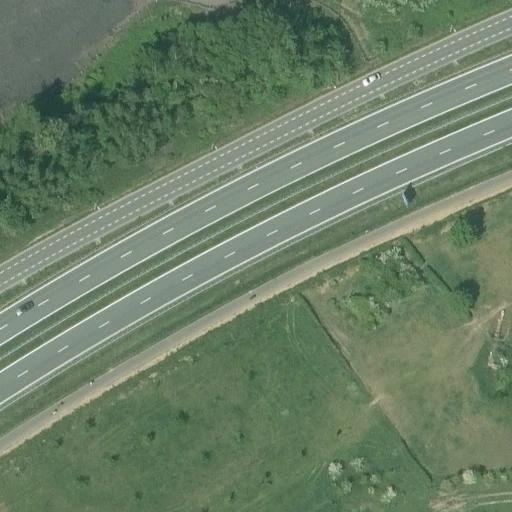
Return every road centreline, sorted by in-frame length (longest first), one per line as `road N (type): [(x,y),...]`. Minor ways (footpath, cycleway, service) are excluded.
road 1 (trunk): [(0,390),(283,228),(511,126)]
road 2 (trunk): [(511,72),(280,173),(0,331)]
road 3 (tertiary): [(511,23),(212,166),(0,281)]
